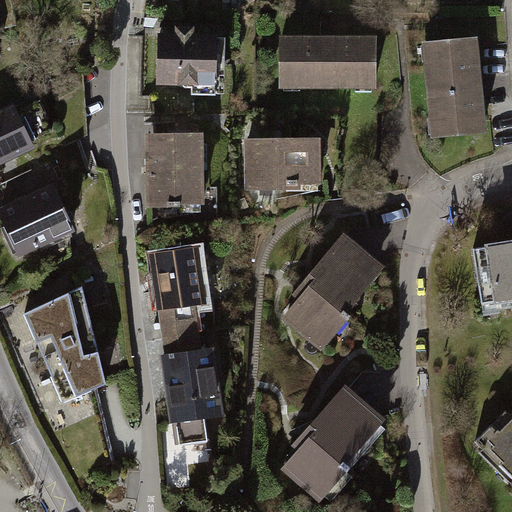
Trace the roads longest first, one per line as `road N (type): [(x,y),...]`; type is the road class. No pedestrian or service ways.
road 1 (residential): [(138,0),(127,86),(153,511)]
road 2 (residential): [(430,511),(413,276),(431,200)]
road 3 (residential): [(0,366),(74,511)]
